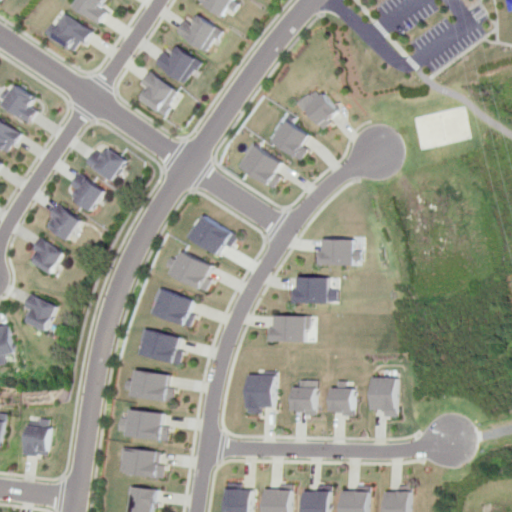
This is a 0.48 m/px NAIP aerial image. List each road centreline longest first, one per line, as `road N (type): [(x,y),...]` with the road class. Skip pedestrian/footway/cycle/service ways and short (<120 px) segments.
road 1 (residential): [(313,0),(188,164),(139,243),(108,320),(75,511)]
road 2 (residential): [(0,239),(158,0)]
road 3 (residential): [(206,447),(402,452),(458,443)]
road 4 (residential): [(206,447),(223,349),(286,233)]
road 5 (residential): [(188,164),(0,36)]
road 6 (residential): [(286,233),(324,188),(386,149)]
